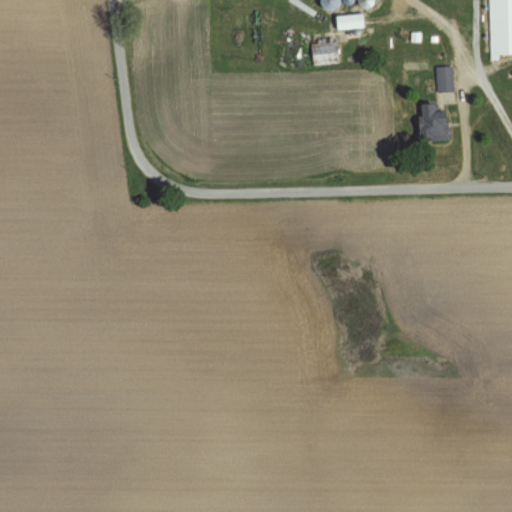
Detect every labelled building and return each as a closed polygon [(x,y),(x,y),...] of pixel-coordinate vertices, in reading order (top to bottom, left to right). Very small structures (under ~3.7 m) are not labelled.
[(511,0),(489,0),(490,61),(501,61),(501,56),(511,55),(511,0)] [(335,27),(357,28),(357,16),(336,15),(335,27)] [(312,44),(312,65),(338,64),(337,43),(312,44)] [(454,92),(453,66),(436,67),(437,92),(454,92)] [(421,140),(449,139),(448,123),(442,123),(442,113),(433,113),(433,103),(420,104),(421,140)]
